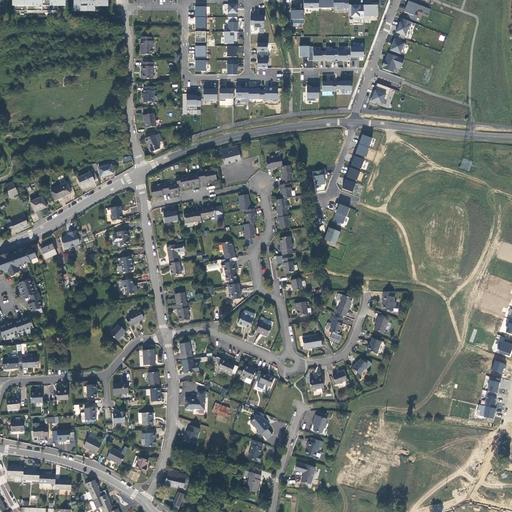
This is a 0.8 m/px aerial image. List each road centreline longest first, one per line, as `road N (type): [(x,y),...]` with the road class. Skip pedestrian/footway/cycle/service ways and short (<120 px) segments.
road 1 (tertiary): [(141,171),(241,134),(353,122)]
road 2 (residential): [(263,185),(270,230),(253,256),(258,288),(282,300),(287,353)]
road 3 (residential): [(164,334),(173,424),(144,502)]
road 4 (unclassified): [(125,0),(128,112),(141,171)]
road 5 (tertiary): [(0,247),(141,171)]
road 6 (tertiary): [(353,122),(511,137)]
road 7 (residential): [(144,502),(75,465),(0,449)]
road 8 (residential): [(143,207),(164,334)]
road 9 (residential): [(281,358),(210,329),(164,334)]
